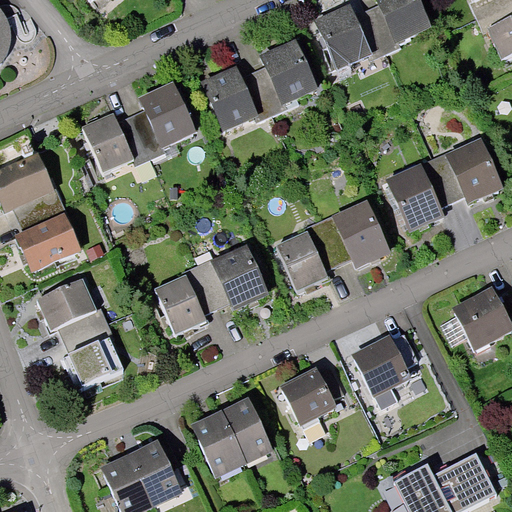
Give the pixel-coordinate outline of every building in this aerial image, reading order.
[(425,33),(410,0),(377,0),(374,2),(377,9),(363,15),(382,58),(396,52),(394,47),(425,33)] [(511,0),(469,0),(472,7),(468,9),(474,23),(511,6),(511,0)] [(511,6),(474,23),(481,38),(485,36),(499,66),(511,60),(511,6)] [(335,74),(366,60),(368,64),(382,58),(363,15),(349,22),(346,14),(315,28),(335,74)] [(312,96),(291,50),(261,64),(264,71),(250,77),(269,120),(283,114),(281,109),(312,96)] [(222,136),(253,122),(255,127),(269,120),(250,77),(235,84),(232,76),(202,90),(222,136)] [(190,139),(169,94),(139,107),(142,115),(128,121),(147,164),(161,158),(159,153),(190,139)] [(100,180),(131,166),(133,170),(147,164),(128,121),(114,127),(110,120),(80,134),(100,180)] [(467,208),(498,195),(477,149),(446,163),(444,158),(430,165),(449,207),(464,201),(467,208)] [(0,179),(0,211),(2,216),(10,213),(16,227),(59,208),(53,193),(48,195),(34,164),(0,179)] [(416,171),(418,175),(387,189),(408,235),(439,221),(435,214),(449,207),(430,165),(416,171)] [(59,208),(16,227),(22,241),(15,244),(29,275),(75,255),(61,224),(65,222),(59,208)] [(353,271),(384,257),(364,211),(333,225),(331,221),(317,227),(336,270),(350,264),(353,271)] [(303,233),(305,238),(274,252),(295,297),(325,283),(322,276),(336,270),(317,227),(303,233)] [(232,314),(262,300),(242,255),(211,268),(209,264),(195,270),(214,313),(228,307),(232,314)] [(181,277),(183,281),(152,295),(173,341),(203,327),(200,320),(214,313),(195,270),(181,277)] [(34,306),(48,336),(55,333),(62,347),(105,328),(98,314),(94,316),(80,285),(34,306)] [(490,296),(452,316),(471,354),(509,334),(505,327),(511,322),(511,308),(505,294),(492,300),(490,296)] [(105,328),(62,347),(68,361),(60,365),(74,396),(121,375),(107,344),(111,342),(105,328)] [(387,344),(351,363),(371,400),(406,382),(402,373),(415,366),(401,339),(388,346),(387,344)] [(313,376),(279,393),(298,430),(332,413),(328,405),(341,399),(328,372),(315,379),(313,376)] [(247,409),(220,422),(238,462),(266,449),(247,409)] [(220,422),(192,435),(210,475),(238,462),(220,422)] [(156,452),(129,465),(147,505),(175,492),(156,452)] [(470,511),(498,499),(479,458),(436,478),(432,470),(396,486),(406,506),(394,511),(470,511)] [(129,465),(101,478),(116,511),(131,511),(147,505),(129,465)]
